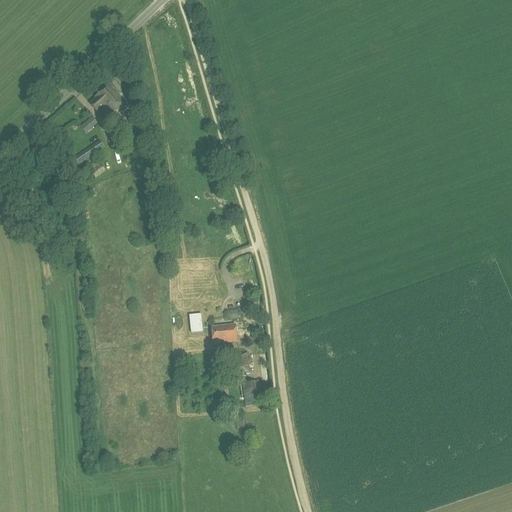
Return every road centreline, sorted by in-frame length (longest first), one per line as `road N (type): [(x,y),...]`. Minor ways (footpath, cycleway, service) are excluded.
road 1 (track): [(183,0),(266,268),(308,511)]
road 2 (unclassified): [(0,157),(163,0)]
